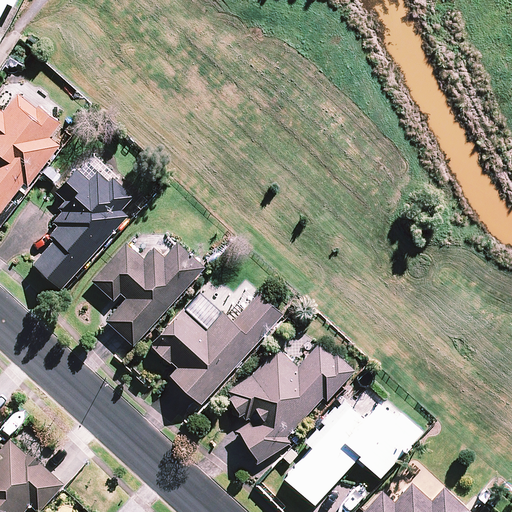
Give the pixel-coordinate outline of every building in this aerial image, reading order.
[(16,10),(20,0),(0,0),(0,26),(10,7),(16,10)] [(0,219),(27,186),(31,189),(63,148),(53,141),(65,127),(42,109),(40,111),(21,97),(7,115),(0,109),(0,219)] [(36,266),(65,292),(131,219),(125,213),(137,199),(115,180),(112,184),(101,174),(92,184),(79,172),(59,195),(68,203),(62,211),(66,214),(56,225),(60,229),(51,239),(56,244),(36,266)] [(109,325),(136,349),(207,270),(180,245),(167,259),(157,251),(147,262),(130,246),(96,284),(117,303),(124,296),(130,301),(109,325)] [(173,379),(204,408),(286,317),(262,296),(237,324),(226,314),(210,332),(186,311),(153,348),(174,367),(175,365),(181,371),(173,379)] [(248,423),(251,421),(254,423),(239,433),(260,466),(293,445),(289,439),(325,400),(330,404),(358,373),(340,356),(337,359),(322,346),(301,370),(281,351),(256,378),(229,393),(233,400),(231,401),(242,420),(245,418),(248,423)] [(287,479),(318,507),(360,460),(383,481),(402,459),(400,457),(404,452),(407,454),(425,434),(403,414),(398,420),(380,405),(366,421),(345,402),(307,444),(313,450),(287,479)] [(0,511),(29,511),(36,505),(43,511),(44,511),(69,485),(45,464),(47,462),(36,452),(33,455),(15,439),(0,456),(0,511)] [(470,511),(446,490),(434,503),(415,485),(397,504),(385,493),(367,511),(470,511)]
